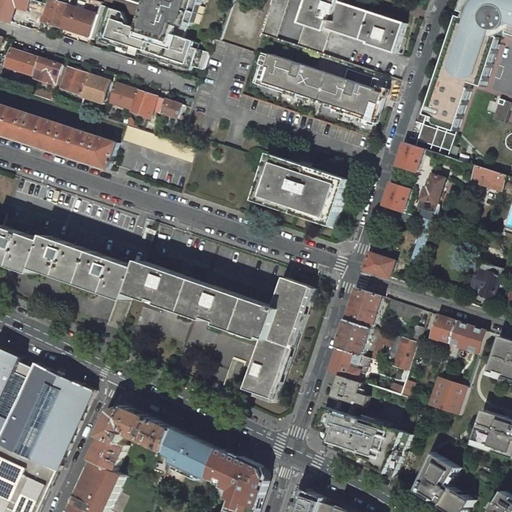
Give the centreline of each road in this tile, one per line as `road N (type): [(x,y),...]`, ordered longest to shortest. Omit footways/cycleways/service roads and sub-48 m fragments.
road 1 (residential): [(0,151),(353,272)]
road 2 (residential): [(445,0),(353,272)]
road 3 (residential): [(0,28),(190,90)]
road 4 (primary): [(293,451),(120,372)]
road 5 (residential): [(353,272),(293,451)]
road 6 (residential): [(353,272),(511,326)]
road 7 (unclassified): [(56,511),(120,372)]
road 8 (primary): [(413,511),(293,451)]
road 9 (primary): [(120,372),(0,317)]
